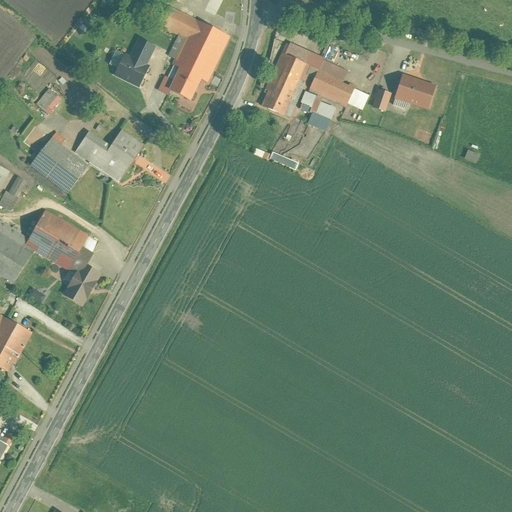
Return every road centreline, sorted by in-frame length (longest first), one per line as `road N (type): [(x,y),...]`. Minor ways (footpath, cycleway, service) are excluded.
road 1 (tertiary): [(8,511),(238,88),(259,8)]
road 2 (unclassified): [(511,72),(259,8)]
